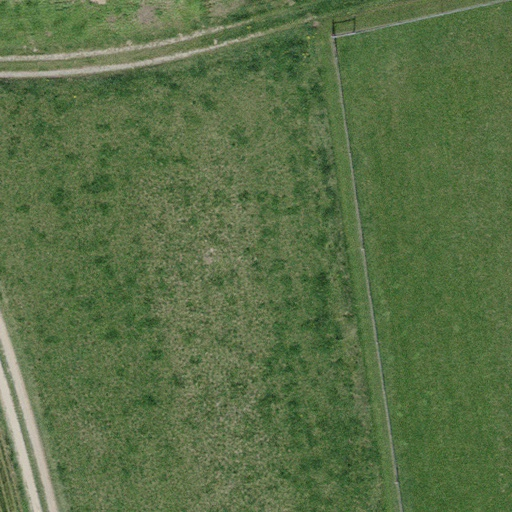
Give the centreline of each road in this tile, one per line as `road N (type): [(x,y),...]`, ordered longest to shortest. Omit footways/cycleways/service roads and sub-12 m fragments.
road 1 (track): [(0,70),(109,61),(354,0)]
road 2 (unknown): [(0,356),(44,511)]
